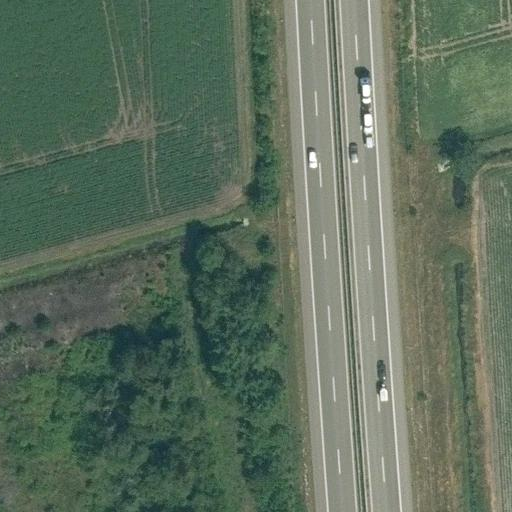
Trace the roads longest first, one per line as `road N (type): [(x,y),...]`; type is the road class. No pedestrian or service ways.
road 1 (motorway): [(385,511),(354,0)]
road 2 (motorway): [(297,0),(328,511)]
